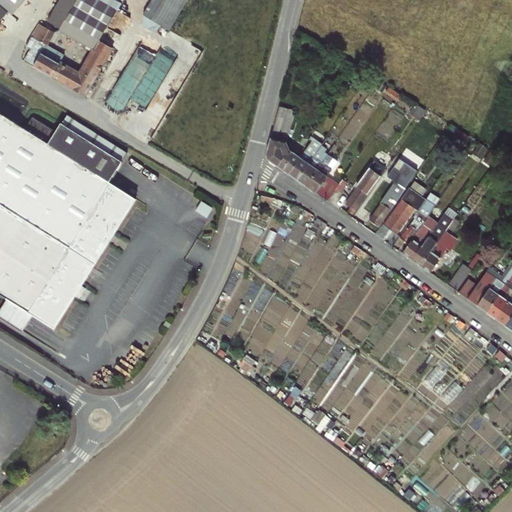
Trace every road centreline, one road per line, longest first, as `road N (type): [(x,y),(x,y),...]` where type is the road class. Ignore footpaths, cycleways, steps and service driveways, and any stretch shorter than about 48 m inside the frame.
road 1 (residential): [(250,163),(511,342)]
road 2 (tertiary): [(102,416),(146,389),(192,321),(228,243),(250,163)]
road 3 (tertiary): [(250,163),(291,0)]
road 4 (tertiary): [(11,511),(76,456),(102,416)]
road 5 (residential): [(102,416),(0,351)]
